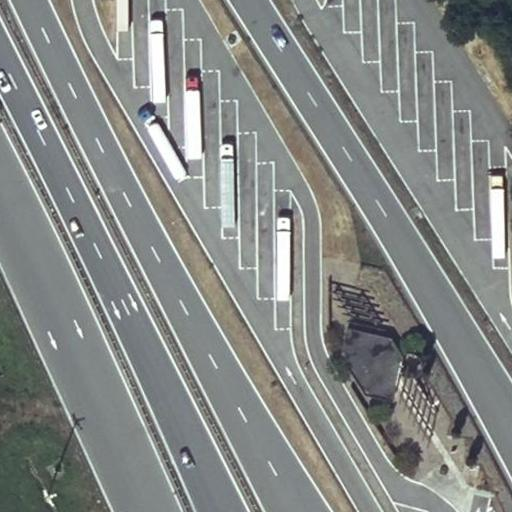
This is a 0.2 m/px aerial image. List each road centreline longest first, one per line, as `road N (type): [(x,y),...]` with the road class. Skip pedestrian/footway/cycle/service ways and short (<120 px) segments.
road 1 (motorway): [(298,511),(201,343),(26,0)]
road 2 (motorway): [(511,431),(249,0)]
road 3 (motorway): [(0,59),(220,511)]
road 4 (motorway): [(0,192),(142,511)]
